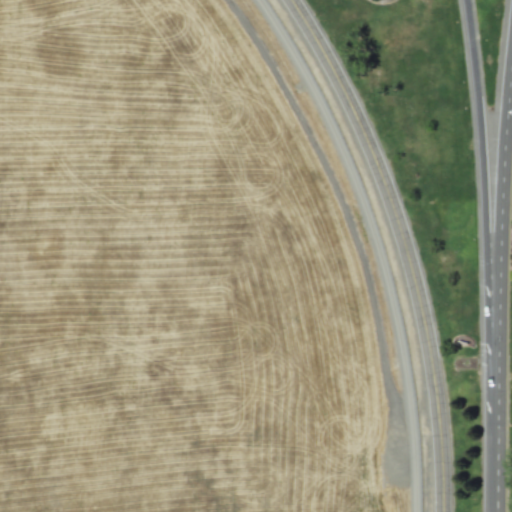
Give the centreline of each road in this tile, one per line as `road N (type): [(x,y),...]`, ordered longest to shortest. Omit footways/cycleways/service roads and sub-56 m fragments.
road 1 (secondary): [(465,0),(485,236),(498,292)]
road 2 (residential): [(442,511),(429,354),(401,240)]
road 3 (residential): [(401,240),(340,89),(287,0)]
road 4 (secondary): [(511,57),(498,292)]
road 5 (secondary): [(497,327),(493,511)]
